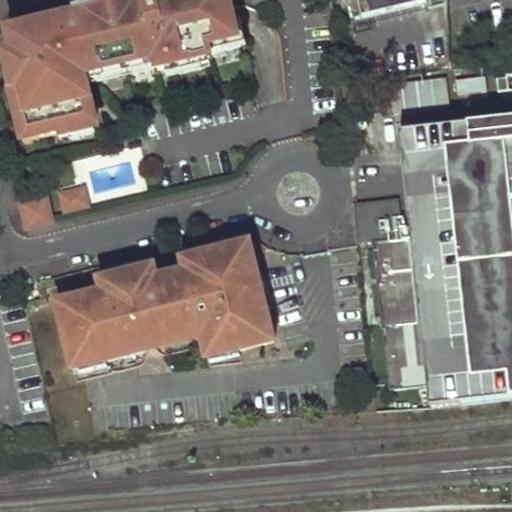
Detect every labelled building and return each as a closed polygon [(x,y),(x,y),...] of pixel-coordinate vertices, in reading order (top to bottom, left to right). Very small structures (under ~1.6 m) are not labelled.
[(26,50),(7,55),(11,74),(8,74),(12,91),(20,88),(27,115),(17,117),(23,143),(58,135),(59,139),(72,136),(71,130),(96,123),(90,100),(88,100),(82,75),(103,71),(105,73),(146,63),(146,60),(155,58),(158,72),(181,66),(180,63),(193,60),(193,63),(211,59),(208,45),(217,44),(217,46),(239,40),(236,26),(231,8),(229,0),(172,0),(173,3),(158,6),(157,0),(142,4),(142,1),(80,16),(80,19),(66,22),(67,28),(53,31),(51,24),(21,30),(26,50)] [(352,0),(356,22),(444,0),(352,0)] [(65,20),(51,24),(53,31),(67,28),(66,22),(65,20)] [(479,129),(401,139),(403,167),(431,412),(511,403),(511,110),(477,114),(479,129)] [(65,212),(87,206),(83,190),(71,193),(72,197),(62,200),(65,212)] [(46,198),(21,204),(27,228),(51,222),(46,198)] [(354,205),(358,244),(371,242),(402,239),(398,200),(354,205)] [(402,239),(371,242),(379,321),(387,391),(424,388),(408,239),(402,239)] [(231,254),(247,251),(247,246),(231,250),(231,254)] [(103,294),(57,305),(73,370),(95,365),(94,360),(103,357),(104,363),(146,352),(144,343),(143,338),(150,337),(151,341),(200,330),(205,352),(221,348),(223,356),(275,344),(267,310),(262,311),(258,293),(253,295),(250,284),(256,282),(247,251),(231,254),(231,250),(201,257),(201,262),(185,266),(186,274),(156,281),(153,269),(132,274),(135,284),(123,287),(121,277),(100,282),(103,294)] [(132,274),(121,277),(123,287),(135,284),(132,274)]
